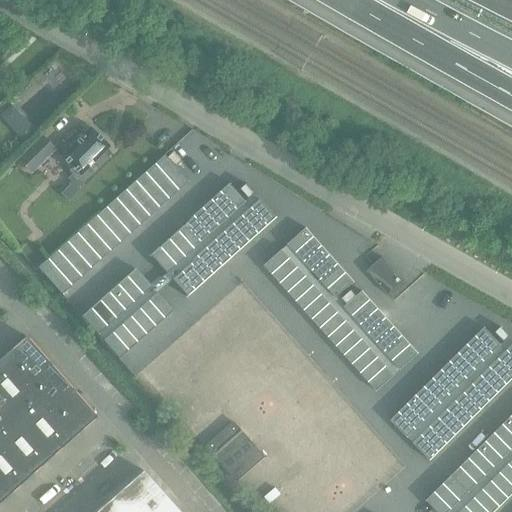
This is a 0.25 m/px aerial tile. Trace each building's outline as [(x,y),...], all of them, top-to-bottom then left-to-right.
[(36,133),(11,105),(0,115),(0,117),(24,145),(36,133)] [(76,178),(108,147),(90,128),(60,157),(74,171),(66,179),(70,183),(59,193),(67,201),(83,186),(76,178)] [(31,176),(56,152),(40,136),(16,161),(31,176)] [(187,183),(163,156),(154,164),(177,191),(187,183)] [(177,191),(154,164),(144,173),(168,200),(177,191)] [(168,200),(144,173),(134,181),(158,208),(168,200)] [(158,208),(134,181),(125,190),(148,217),(158,208)] [(187,298),(277,218),(247,185),(238,193),(230,184),(150,256),(187,298)] [(148,217),(125,190),(115,199),(139,226),(148,217)] [(139,226),(115,199),(105,207),(129,234),(139,226)] [(129,234),(105,207),(96,216),(119,243),(129,234)] [(119,243),(96,216),(86,224),(110,251),(119,243)] [(110,251),(86,224),(76,233),(100,260),(110,251)] [(418,355),(362,292),(347,305),(339,296),(354,283),(306,229),(264,266),(376,392),(418,355)] [(100,260),(76,233),(66,242),(90,269),(100,260)] [(90,269),(66,242),(57,250),(81,277),(90,269)] [(81,277),(57,250),(47,259),(71,286),(81,277)] [(373,266),(367,272),(388,296),(403,282),(382,258),(373,266)] [(71,286),(47,259),(37,267),(61,294),(71,286)] [(118,359),(172,311),(135,270),(80,317),(118,359)] [(390,422),(430,462),(511,379),(511,339),(510,337),(501,346),(484,328),(390,422)] [(49,364),(25,337),(0,358),(0,359),(23,387),(49,364)] [(35,400),(23,387),(0,359),(0,402),(14,419),(35,400)] [(75,393),(61,377),(49,364),(23,387),(35,400),(49,416),(75,393)] [(96,418),(75,393),(49,416),(71,441),(96,418)] [(71,441),(49,416),(35,400),(14,419),(50,459),(71,441)] [(0,431),(14,419),(0,402),(0,431)] [(511,416),(426,502),(436,511),(495,511),(511,495),(511,416)] [(50,459),(14,419),(0,431),(0,444),(29,478),(50,459)] [(264,458),(242,433),(243,433),(242,431),(241,432),(233,423),(206,447),(236,481),(264,458)] [(29,478),(0,444),(0,487),(8,497),(29,478)] [(175,511),(177,511),(142,470),(109,499),(120,511),(175,511)] [(120,511),(109,499),(94,511),(120,511)]
